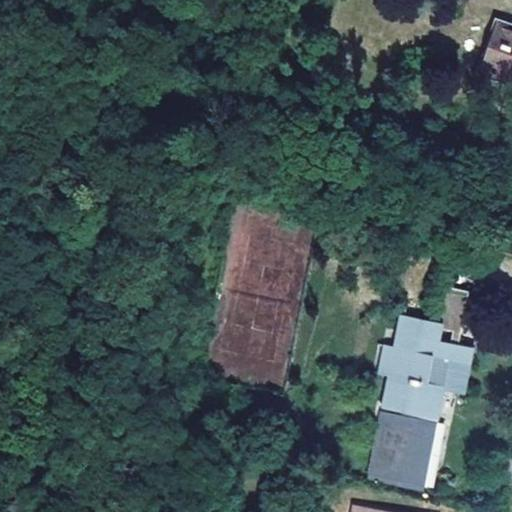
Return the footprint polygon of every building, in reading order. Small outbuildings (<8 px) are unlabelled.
[(511,81),(511,28),(498,24),(482,71),(511,81)] [(407,240),(410,224),(395,220),(391,235),(407,240)] [(460,332),(467,296),(438,290),(437,290),(434,306),(431,321),(437,323),(436,328),(460,332)] [(423,490),(438,412),(431,411),(435,386),(443,388),(460,391),(468,346),(428,338),(431,326),(403,320),(397,347),(383,345),(378,373),(392,376),(387,399),(404,402),(401,417),(385,413),(372,480),(423,490)] [(438,412),(443,388),(435,386),(431,411),(438,412)] [(501,511),(511,511),(511,426),(501,482),(505,482),(500,508),(499,511),(501,511)]
